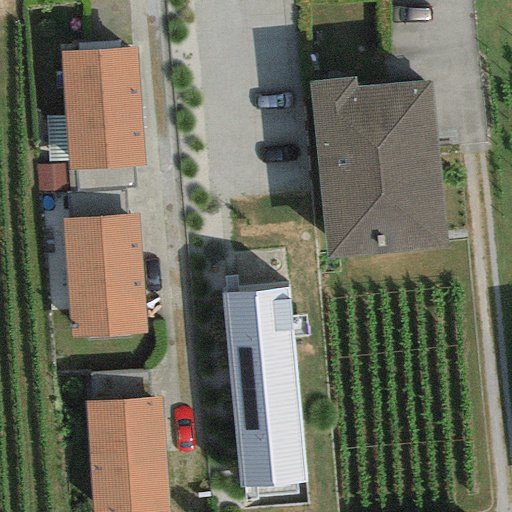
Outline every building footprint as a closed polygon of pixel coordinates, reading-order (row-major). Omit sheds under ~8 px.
[(135,48),(60,53),(67,171),(142,167),(135,48)] [(353,77),(308,80),(323,259),(444,249),(430,81),(354,87),(353,77)] [(135,214),(61,219),(70,339),(144,334),(135,214)] [(287,288),(220,294),(238,490),(307,485),(287,288)] [(165,511),(161,400),(85,403),(89,511),(165,511)]
